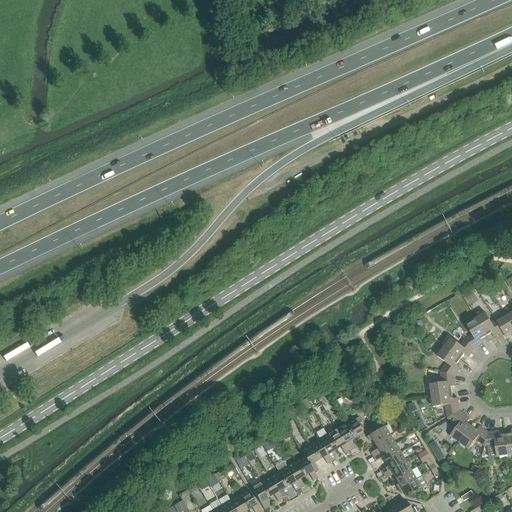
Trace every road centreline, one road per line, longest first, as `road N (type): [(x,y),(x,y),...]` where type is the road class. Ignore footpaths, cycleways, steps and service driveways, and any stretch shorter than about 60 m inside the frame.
road 1 (secondary): [(0,439),(272,267),(511,129)]
road 2 (motorway): [(0,267),(511,34)]
road 3 (motorway): [(494,0),(0,223)]
road 4 (motorway): [(109,309),(162,276),(289,157),(511,42)]
